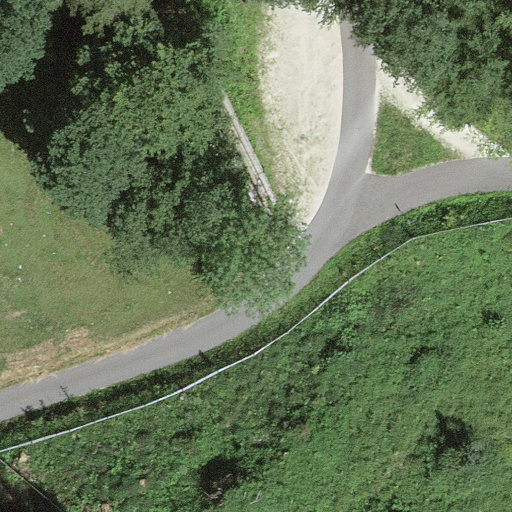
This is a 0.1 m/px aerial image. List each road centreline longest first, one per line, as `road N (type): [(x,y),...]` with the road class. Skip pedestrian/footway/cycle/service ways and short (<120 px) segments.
road 1 (track): [(0,402),(165,355),(227,322),(340,221),(363,50),(353,0)]
road 2 (track): [(511,170),(400,88),(363,50)]
road 3 (track): [(511,173),(430,182),(340,221)]
